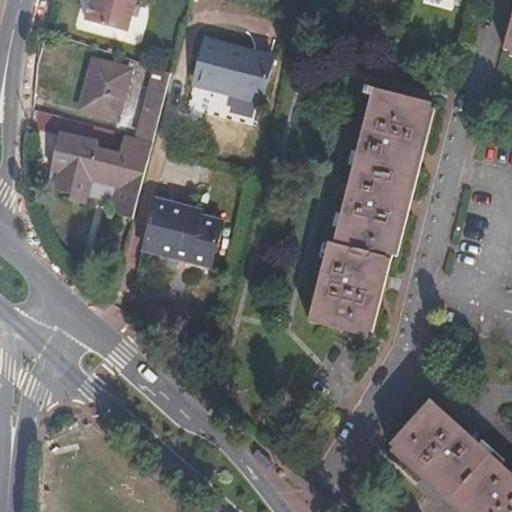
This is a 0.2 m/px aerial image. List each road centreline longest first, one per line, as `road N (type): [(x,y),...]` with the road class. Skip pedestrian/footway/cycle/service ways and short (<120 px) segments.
road 1 (secondary): [(283,511),(232,449),(63,304)]
road 2 (secondary): [(38,349),(222,511)]
